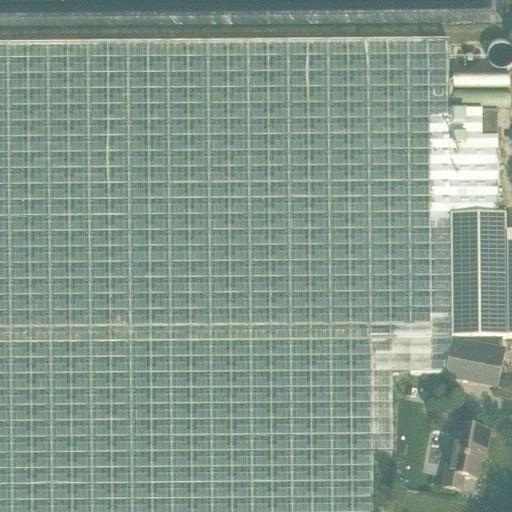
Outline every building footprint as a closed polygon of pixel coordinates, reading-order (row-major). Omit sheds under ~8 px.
[(392,376),(446,376),(453,341),(452,217),(498,217),(497,113),(481,113),(449,113),(448,43),(152,46),(0,47),(0,511),(372,511),(372,455),(392,455),(392,376)] [(511,62),(511,61),(511,60),(511,59),(511,58),(511,57),(510,56),(510,55),(509,54),(508,53),(507,52),(506,51),(505,51),(505,50),(504,50),(503,50),(502,50),(501,50),(501,49),(500,49),(499,49),(498,50),(497,50),(496,50),(495,50),(495,51),(494,51),(493,51),(493,52),(492,52),(491,53),(490,54),(490,55),(489,55),(489,56),(489,57),(488,57),(488,58),(488,59),(488,60),(488,61),(488,62),(488,63),(488,64),(488,65),(488,66),(489,66),(489,67),(490,68),(490,69),(491,69),(491,70),(492,70),(492,71),(493,71),(493,72),(494,72),(495,72),(495,73),(496,73),(497,73),(498,73),(499,73),(500,73),(501,73),(502,73),(503,73),(504,73),(504,72),(505,72),(506,72),(506,71),(507,71),(508,70),(509,69),(509,68),(510,68),(510,67),(511,66),(511,65),(511,64),(511,63),(511,62)] [(477,63),(477,62),(477,61),(477,60),(476,60),(476,59),(476,58),(476,57),(475,57),(475,56),(475,55),(474,55),(474,54),(473,54),(473,53),(472,53),(472,52),(471,52),(470,52),(470,51),(469,51),(468,51),(467,51),(466,51),(466,50),(465,50),(464,50),(463,51),(462,51),(461,51),(460,51),(460,52),(459,52),(458,52),(458,53),(457,53),(457,54),(456,54),(456,55),(455,55),(455,56),(454,56),(454,57),(454,58),(454,59),(453,59),(453,60),(453,61),(453,62),(453,63),(453,64),(453,65),(453,66),(454,67),(454,68),(455,69),(455,70),(456,70),(456,71),(457,71),(457,72),(458,72),(459,73),(460,73),(461,74),(462,74),(463,74),(464,74),(465,74),(466,74),(467,74),(468,74),(469,74),(470,73),(471,73),(471,72),(472,72),(473,71),(474,70),(475,69),(475,68),(476,67),(476,66),(476,65),(477,64),(477,63)] [(453,341),(503,340),(511,340),(511,234),(506,235),(505,217),(498,217),(452,217),(453,341)] [(453,341),(446,376),(445,380),(498,391),(505,352),(503,351),(503,340),(453,341)] [(456,427),(444,490),(461,493),(463,479),(477,482),(481,462),(484,463),(490,434),(456,427)]
